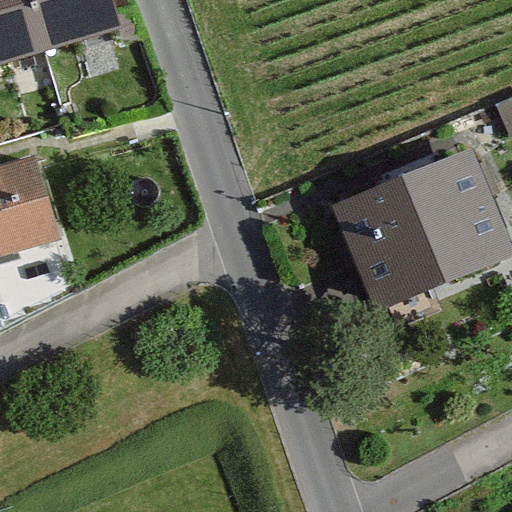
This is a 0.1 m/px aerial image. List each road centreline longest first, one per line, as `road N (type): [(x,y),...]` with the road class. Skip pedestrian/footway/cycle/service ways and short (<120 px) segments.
road 1 (residential): [(165,0),(250,232),(336,511)]
road 2 (residential): [(371,511),(511,436)]
